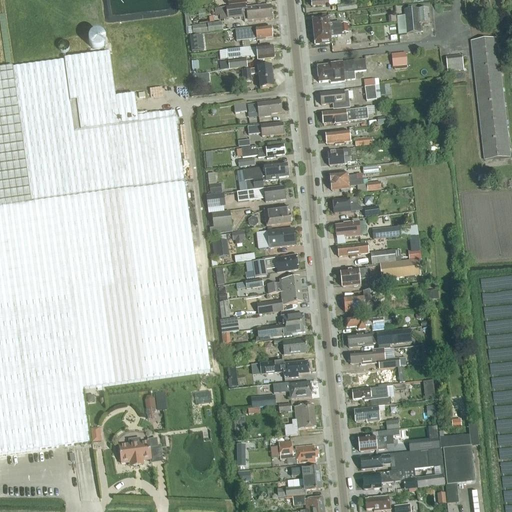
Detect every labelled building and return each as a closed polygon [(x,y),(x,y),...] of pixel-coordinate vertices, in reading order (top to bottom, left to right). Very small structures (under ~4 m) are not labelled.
[(340,0),(311,0),(312,8),(329,6),(328,1),(340,0)] [(358,10),(357,3),(337,5),(338,12),(358,10)] [(221,20),(228,20),(240,18),(240,21),(244,21),(245,22),(272,20),(271,8),(247,10),(247,6),(215,9),(216,17),(220,16),(221,20)] [(405,16),(397,17),(398,26),(399,37),(421,34),(420,25),(430,24),(429,9),(405,12),(405,16)] [(312,20),(314,33),(348,30),(347,25),(341,26),(341,24),(330,25),(329,18),(312,20)] [(223,32),(222,23),(192,27),(193,35),(223,32)] [(257,40),(257,42),(266,41),(266,40),(273,39),(272,34),(273,33),(273,31),(271,30),(271,28),(256,30),(256,29),(235,31),(237,43),(257,40)] [(348,30),(314,33),(315,46),(332,44),(331,38),(342,37),(342,34),(348,34),(348,30)] [(89,41),(89,42),(89,43),(89,44),(89,45),(90,46),(91,47),(91,48),(92,49),(93,50),(94,50),(95,51),(96,51),(98,51),(99,51),(100,50),(101,50),(102,50),(103,49),(104,48),(104,47),(105,46),(106,45),(106,44),(106,43),(106,42),(106,41),(106,40),(105,38),(105,37),(104,37),(103,36),(102,35),(101,34),(100,34),(99,34),(98,34),(97,34),(96,34),(95,34),(93,35),(92,35),(92,36),(91,37),(90,38),(90,39),(89,40),(89,41)] [(204,51),(203,37),(190,38),(192,53),(204,51)] [(496,39),(472,42),(485,161),(510,159),(496,39)] [(59,47),(59,48),(59,49),(59,50),(60,51),(60,52),(61,52),(62,53),(63,53),(64,53),(65,53),(66,53),(67,52),(68,52),(69,51),(70,50),(70,49),(70,48),(70,47),(70,46),(70,45),(69,45),(69,44),(68,43),(67,43),(66,42),(65,42),(64,42),(63,42),(62,42),(61,43),(60,44),(59,45),(59,46),(59,47)] [(250,50),(220,53),(221,62),(251,58),(251,60),(257,59),(257,62),(259,62),(261,63),(263,62),(264,61),(275,60),(274,58),(275,57),(275,55),(274,54),(273,48),(250,51),(250,50)] [(116,98),(110,54),(63,60),(63,61),(12,69),(12,68),(0,69),(0,456),(54,449),(91,444),(83,390),(211,372),(198,283),(199,283),(198,273),(197,274),(174,112),(138,118),(135,95),(116,98)] [(406,54),(393,55),(395,68),(407,67),(406,54)] [(446,58),(448,74),(464,73),(462,56),(446,58)] [(246,61),(228,63),(229,71),(247,69),(246,61)] [(345,82),(355,81),(354,73),(366,72),(365,62),(329,65),(329,67),(317,68),(319,84),(331,83),(331,85),(345,83),(345,82)] [(259,75),(261,91),(274,89),(272,68),(258,70),(258,69),(250,70),(250,71),(242,71),(244,84),(251,82),(251,76),(259,75)] [(364,82),(365,88),(375,87),(375,80),(364,82)] [(375,87),(365,88),(367,102),(377,101),(377,99),(381,99),(381,97),(391,96),(390,85),(375,87)] [(353,92),(348,93),(320,96),(322,107),(333,105),(333,108),(336,107),(337,111),(350,109),(349,101),(354,100),(353,92)] [(257,105),(247,106),(248,115),(254,114),(254,109),(258,109),(258,113),(259,119),(272,118),(271,115),(282,114),(280,103),(257,105)] [(247,114),(246,104),(234,106),(235,115),(247,114)] [(367,110),(357,111),(323,115),(324,126),(335,125),(335,127),(348,126),(348,123),(368,121),(367,110)] [(284,136),(283,125),(248,128),(249,137),(262,135),(262,138),(284,136)] [(350,133),(326,136),(327,146),(335,145),(335,147),(344,146),(344,144),(351,144),(350,133)] [(372,139),(355,141),(356,148),(372,146),(372,139)] [(258,160),(261,159),(285,156),(284,147),(258,150),(258,147),(241,149),(242,151),(237,151),(237,159),(242,158),(243,159),(258,157),(258,160)] [(344,158),(343,152),(328,154),(330,168),(347,166),(348,169),(361,168),(361,166),(364,166),(363,161),(351,162),(351,158),(344,158)] [(254,159),(239,162),(239,168),(255,166),(254,159)] [(247,192),(248,192),(264,190),(263,183),(266,183),(279,181),(279,179),(289,178),(287,165),(264,168),(264,169),(244,172),(246,183),(247,192)] [(364,175),(379,174),(379,167),(363,169),(364,175)] [(330,177),(331,185),(357,182),(357,177),(349,177),(348,174),(340,175),(340,176),(330,177)] [(215,175),(208,176),(211,195),(222,194),(221,185),(216,185),(215,175)] [(350,188),(364,186),(363,181),(357,182),(331,185),(332,192),(341,191),(342,193),(350,192),(350,188)] [(368,184),(367,184),(368,193),(381,191),(380,183),(368,184)] [(265,190),(264,190),(248,192),(249,202),(265,200),(266,204),(286,201),(284,188),(265,191),(265,190)] [(207,198),(208,210),(224,208),(222,196),(207,198)] [(358,199),(333,202),(334,214),(351,212),(350,207),(358,206),(358,199)] [(378,208),(365,210),(366,218),(379,216),(378,208)] [(292,225),(290,209),(289,209),(290,209),(265,212),(267,228),(292,225)] [(230,212),(212,215),(214,229),(232,227),(230,212)] [(253,218),(248,221),(249,226),(254,228),(259,225),(258,219),(253,218)] [(344,227),(336,228),(337,239),(345,238),(346,240),(360,238),(359,223),(344,225),(344,227)] [(398,228),(373,231),(374,241),(399,239),(398,228)] [(269,241),(258,243),(259,251),(296,247),(294,230),(268,233),(269,241)] [(244,233),(232,234),(233,242),(236,241),(236,246),(243,245),(243,240),(245,240),(244,233)] [(229,257),(227,241),(218,242),(216,243),(218,258),(229,257)] [(366,246),(338,249),(339,259),(350,257),(351,260),(358,259),(357,255),(366,254),(366,246)] [(395,251),(371,254),(372,266),(381,265),(396,263),(395,251)] [(419,253),(409,255),(410,262),(420,261),(419,253)] [(276,260),(277,268),(278,275),(299,272),(297,257),(276,260)] [(265,261),(252,263),(255,279),(267,277),(265,261)] [(396,263),(381,265),(382,282),(422,277),(420,261),(410,262),(400,263),(396,263)] [(367,271),(341,274),(343,289),(353,287),(354,288),(357,288),(358,287),(361,286),(360,281),(368,280),(367,271)] [(268,294),(281,293),(301,290),(299,279),(280,282),(280,285),(267,287),(268,294)] [(264,288),(262,280),(246,283),(247,291),(264,288)] [(281,293),(281,294),(282,302),(256,306),(257,317),(283,312),(283,307),(302,304),(301,290),(281,293)] [(438,291),(428,292),(428,302),(439,301),(438,291)] [(364,299),(344,301),(345,314),(365,312),(365,311),(378,310),(376,292),(363,293),(364,299)] [(227,295),(219,296),(220,304),(228,303),(227,295)] [(220,304),(222,320),(230,319),(228,303),(220,304)] [(385,331),(385,325),(385,323),(392,323),(391,314),(384,315),(384,318),(370,319),(364,319),(346,321),(347,330),(358,328),(359,332),(366,331),(365,327),(371,327),(371,326),(372,326),(373,332),(385,331)] [(280,328),(304,325),(304,316),(282,319),(282,321),(279,322),(279,327),(280,328)] [(237,320),(222,321),(224,336),(230,335),(230,334),(239,333),(237,320)] [(280,328),(279,327),(258,330),(260,342),(270,341),(270,339),(284,337),(284,339),(292,338),(292,336),(305,334),(304,325),(280,328)] [(357,338),(348,339),(349,349),(358,348),(364,348),(373,347),(373,344),(378,343),(378,348),(379,352),(384,351),(390,351),(389,346),(410,344),(409,332),(372,336),(363,337),(357,338)] [(230,335),(224,336),(225,349),(232,348),(230,335)] [(306,341),(283,344),(283,342),(274,343),(275,346),(283,346),(284,357),(308,354),(307,347),(306,347),(306,341)] [(429,347),(421,348),(423,365),(431,365),(429,347)] [(350,359),(349,360),(349,363),(351,364),(351,366),(361,365),(361,367),(375,366),(375,364),(379,364),(379,370),(400,368),(399,360),(385,362),(384,351),(379,352),(373,352),(373,354),(350,357),(350,359)] [(309,364),(284,366),(284,363),(266,365),(260,365),(261,375),(267,375),(285,373),(285,380),(299,379),(299,376),(310,375),(309,364)] [(313,399),(311,384),(289,387),(289,385),(272,387),(273,396),(290,394),(291,402),(313,399)] [(393,399),(392,389),(370,391),(352,393),(353,401),(364,400),(365,402),(378,401),(379,408),(391,407),(391,399),(393,399)] [(92,397),(85,398),(86,406),(93,405),(92,397)] [(147,397),(145,402),(146,411),(155,410),(154,401),(152,397),(147,397)] [(275,397),(251,400),(252,409),(276,407),(275,397)] [(292,413),(291,405),(279,406),(280,414),(292,413)] [(298,436),(298,434),(298,431),(316,430),(313,407),(295,409),(297,421),(292,422),(293,427),(285,428),(286,438),(298,436)] [(260,409),(248,410),(248,417),(261,416),(260,409)] [(379,410),(355,413),(356,424),(367,423),(367,425),(380,423),(379,410)] [(399,430),(398,421),(386,423),(387,432),(399,430)] [(447,487),(457,486),(476,484),(472,448),(480,447),(477,425),(469,426),(470,436),(444,439),(440,439),(441,450),(411,454),(390,456),(390,458),(391,466),(392,473),(399,473),(405,473),(412,472),(412,471),(441,468),(445,467),(447,486),(447,487)] [(91,430),(94,446),(102,445),(100,429),(91,430)] [(406,440),(417,439),(417,429),(406,430),(406,440)] [(359,447),(358,448),(358,451),(360,452),(360,454),(371,452),(372,454),(375,454),(376,452),(388,451),(387,447),(394,446),(393,439),(400,438),(399,432),(380,434),(381,439),(376,439),(359,441),(359,447)] [(439,439),(409,442),(410,453),(440,450),(439,439)] [(148,442),(149,443),(141,444),(140,440),(129,442),(130,446),(119,447),(120,450),(118,450),(119,455),(120,454),(121,458),(120,459),(120,463),(122,463),(122,465),(130,464),(131,469),(144,467),(143,462),(152,461),(150,450),(158,449),(157,441),(148,442)] [(279,448),(271,449),(272,459),(281,458),(281,461),(297,460),(297,466),(316,463),(316,460),(319,460),(318,451),(315,451),(315,447),(295,450),(296,451),(293,451),(292,442),(279,444),(279,448)] [(238,455),(245,454),(245,446),(237,446),(238,455)] [(391,466),(390,458),(361,461),(362,472),(383,470),(383,467),(391,466)] [(303,482),(321,480),(320,469),(302,470),(291,471),(291,478),(303,476),(303,482)] [(250,473),(238,474),(239,484),(250,483),(250,473)] [(399,473),(392,473),(380,475),(380,477),(363,479),(365,492),(382,490),(382,486),(400,484),(399,481),(403,481),(406,480),(405,473),(399,473)] [(406,480),(403,481),(405,492),(445,487),(443,476),(442,476),(406,480)] [(321,480),(303,482),(304,490),(292,491),(278,492),(279,499),(284,499),(305,497),(305,493),(322,491),(321,480)] [(249,492),(241,493),(242,501),(249,500),(249,492)] [(306,511),(311,511),(325,511),(323,499),(306,501),(305,497),(284,499),(285,508),(306,506),(306,511)] [(368,501),(366,502),(366,511),(367,511),(374,511),(388,511),(391,511),(389,498),(368,500),(368,501)]
